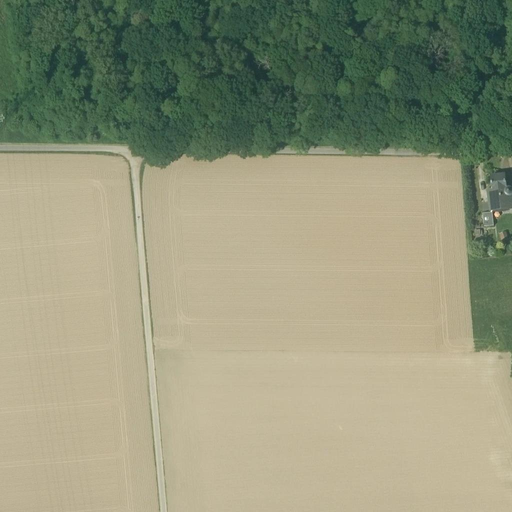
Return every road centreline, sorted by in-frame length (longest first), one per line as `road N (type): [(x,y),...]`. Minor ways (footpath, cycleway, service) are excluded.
road 1 (unclassified): [(511,147),(0,149)]
road 2 (track): [(133,150),(168,511)]
